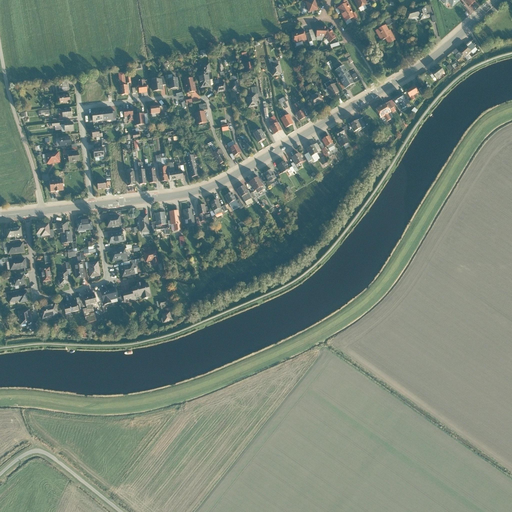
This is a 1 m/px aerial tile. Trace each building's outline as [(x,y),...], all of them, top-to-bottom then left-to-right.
[(318,10),(314,0),(305,3),(306,5),(304,9),(308,12),(309,13),(318,10)] [(366,3),(364,0),(353,0),(354,0),(359,9),(365,6),(367,4),(366,3)] [(367,4),(365,6),(367,10),(373,7),(372,4),(370,1),(366,3),(367,4)] [(337,9),(341,16),(351,10),(347,3),(340,7),(337,9)] [(430,19),(426,7),(418,9),(418,10),(407,13),(409,20),(420,17),(421,21),(430,19)] [(351,10),(341,16),(345,23),(353,18),(355,17),(353,14),(351,10)] [(393,24),(390,18),(385,21),(388,27),(393,24)] [(386,25),(375,31),(381,42),(386,39),(388,44),(396,40),(390,30),(389,31),(386,25)] [(316,37),(324,38),(329,28),(316,28),(316,37)] [(329,28),(324,38),(329,44),(336,38),(329,28)] [(303,30),(291,33),(294,44),(306,41),(303,30)] [(474,47),(471,43),(456,56),(460,60),(474,47)] [(281,75),(278,61),(270,63),(273,77),(281,75)] [(203,71),(198,72),(201,89),(211,87),(209,74),(211,73),(210,63),(202,64),(203,71)] [(254,72),(253,63),(243,65),(244,74),(254,72)] [(334,72),(339,80),(348,75),(344,67),(342,67),(340,64),(335,67),(337,70),(334,72)] [(441,68),(433,74),(437,80),(445,74),(441,68)] [(125,73),(118,73),(121,96),(127,95),(125,73)] [(353,83),(348,75),(339,80),(344,89),(353,83)] [(177,79),(169,80),(170,90),(179,89),(177,79)] [(196,92),(193,79),(184,81),(187,94),(196,92)] [(162,80),(152,81),(153,92),(163,91),(162,80)] [(240,89),(238,80),(231,81),(232,91),(240,89)] [(138,86),(139,94),(147,93),(146,85),(145,85),(145,81),(138,81),(139,86),(138,86)] [(339,93),(334,85),(332,86),(330,82),(324,85),(326,89),(326,90),(331,98),(339,93)] [(225,83),(216,85),(217,93),(226,92),(225,83)] [(415,87),(407,91),(410,98),(419,93),(415,87)] [(404,93),(393,100),(397,107),(400,105),(402,109),(410,104),(404,93)] [(318,94),(308,99),(313,108),(323,103),(318,94)] [(258,107),(256,95),(246,97),(248,109),(258,107)] [(69,96),(59,97),(60,104),(70,103),(69,96)] [(390,101),(386,104),(392,114),(396,112),(390,101)] [(307,118),(303,111),(301,112),(297,104),(293,106),(297,114),(296,114),(300,121),(307,118)] [(385,105),(376,110),(381,119),(384,118),(387,123),(391,120),(388,115),(390,114),(385,105)] [(159,106),(151,107),(152,115),(160,114),(159,106)] [(52,118),(52,122),(62,120),(61,109),(58,109),(59,117),(52,118)] [(71,109),(62,110),(63,119),(72,118),(71,109)] [(132,109),(123,110),(124,118),(128,118),(128,122),(134,122),(132,109)] [(112,110),(102,112),(103,122),(113,120),(112,110)] [(103,122),(102,112),(91,113),(93,123),(103,122)] [(207,124),(204,113),(195,114),(197,125),(207,124)] [(143,114),(135,115),(136,126),(145,125),(143,114)] [(290,115),(281,119),(286,129),(293,125),(291,120),(292,119),(290,115)] [(276,120),(268,124),(275,135),(282,131),(276,120)] [(357,121),(349,126),(354,134),(362,129),(357,121)] [(72,123),(64,124),(65,133),(74,132),(72,123)] [(99,130),(92,131),(93,139),(102,138),(102,132),(99,132),(99,130)] [(341,130),(335,133),(338,138),(336,139),(341,149),(349,144),(341,130)] [(267,140),(261,131),(254,135),(259,144),(267,140)] [(329,137),(322,141),(326,148),(333,144),(329,137)] [(70,138),(59,139),(60,147),(71,146),(70,138)] [(245,141),(240,144),(243,150),(245,149),(248,151),(250,150),(251,149),(250,143),(247,144),(245,141)] [(209,150),(215,161),(216,161),(219,166),(226,162),(223,156),(224,155),(221,150),(218,151),(213,142),(208,144),(210,148),(211,147),(212,148),(209,150)] [(241,154),(236,146),(230,150),(234,158),(241,154)] [(314,146),(307,150),(311,158),(318,154),(314,146)] [(103,149),(93,150),(94,159),(104,158),(103,149)] [(59,153),(45,154),(46,165),(60,164),(59,153)] [(78,153),(68,155),(69,163),(79,162),(78,153)] [(165,154),(156,155),(158,165),(166,164),(165,154)] [(298,155),(292,158),(296,167),(303,163),(298,155)] [(199,177),(193,156),(186,158),(191,179),(199,177)] [(285,163),(278,166),(282,174),(289,170),(285,163)] [(146,185),(145,170),(144,171),(143,164),(137,164),(139,185),(146,185)] [(176,173),(177,181),(183,180),(182,172),(181,172),(180,164),(175,164),(177,173),(176,173)] [(168,182),(166,167),(159,168),(161,183),(168,182)] [(156,184),(155,168),(148,169),(149,185),(156,184)] [(270,171),(264,174),(269,184),(276,180),(270,171)] [(135,187),(134,173),(126,174),(127,187),(135,187)] [(124,188),(122,174),(114,175),(115,189),(124,188)] [(257,176),(249,181),(255,190),(261,187),(263,186),(257,176)] [(62,180),(49,181),(51,193),(63,192),(62,180)] [(105,181),(97,182),(98,191),(106,190),(105,181)] [(244,185),(237,188),(245,202),(251,198),(244,185)] [(255,190),(253,192),(256,197),(257,198),(261,196),(259,193),(263,191),(261,187),(255,190)] [(231,192),(225,196),(229,203),(236,199),(231,192)] [(218,199),(210,202),(215,215),(223,212),(218,199)] [(206,213),(204,204),(198,206),(200,214),(206,213)] [(191,209),(183,210),(184,219),(188,219),(189,226),(195,226),(193,215),(192,215),(191,209)] [(180,230),(178,210),(170,211),(171,224),(174,224),(175,231),(180,230)] [(166,224),(164,212),(155,213),(156,222),(157,228),(157,230),(164,229),(165,235),(169,234),(168,224),(166,224)] [(149,226),(147,214),(138,215),(141,233),(149,231),(149,226)] [(120,215),(105,217),(106,227),(121,225),(120,215)] [(92,218),(75,220),(77,231),(93,229),(92,218)] [(67,221),(56,222),(56,223),(57,229),(57,234),(60,233),(62,243),(72,242),(71,232),(68,233),(67,221)] [(48,223),(34,225),(35,234),(49,233),(49,230),(48,223)] [(13,227),(14,237),(21,236),(20,226),(13,227)] [(14,237),(13,227),(5,228),(6,238),(14,237)] [(122,230),(107,233),(109,243),(124,241),(122,230)] [(10,244),(6,244),(6,248),(7,254),(24,252),(22,242),(10,244)] [(69,249),(69,257),(77,256),(76,242),(73,242),(73,249),(69,249)] [(125,248),(110,250),(112,261),(127,259),(125,248)] [(156,249),(143,252),(146,262),(152,260),(154,266),(160,264),(156,249)] [(11,260),(8,260),(8,262),(9,270),(26,268),(25,258),(11,260)] [(124,262),(125,265),(133,263),(134,268),(136,268),(135,260),(124,262)] [(82,261),(73,262),(75,279),(85,277),(82,261)] [(98,261),(87,262),(89,277),(100,275),(98,261)] [(125,265),(120,266),(122,277),(135,274),(134,268),(133,263),(125,265)] [(51,281),(49,267),(40,268),(42,282),(51,281)] [(69,283),(67,270),(58,272),(59,284),(69,283)] [(24,284),(23,275),(13,277),(12,277),(13,286),(24,284)] [(147,282),(131,287),(132,290),(134,298),(141,297),(141,299),(151,296),(147,282)] [(114,287),(100,291),(102,296),(104,305),(111,303),(110,300),(117,298),(114,287)] [(134,298),(132,290),(122,292),(125,303),(134,300),(134,298)] [(26,292),(7,295),(8,302),(18,300),(19,303),(27,301),(26,292)] [(94,292),(83,295),(83,296),(86,308),(92,307),(97,305),(95,298),(94,292)] [(83,296),(79,297),(81,303),(86,323),(96,321),(92,307),(86,308),(83,296)] [(102,296),(95,298),(97,305),(98,308),(104,306),(104,305),(102,296)] [(167,299),(158,301),(160,309),(163,309),(162,306),(168,305),(167,299)] [(78,310),(76,301),(62,304),(65,313),(78,310)] [(55,303),(38,307),(41,319),(58,315),(55,303)] [(29,309),(17,311),(19,325),(26,324),(26,328),(32,327),(29,309)] [(170,314),(170,311),(161,314),(163,323),(172,320),(170,314)]
